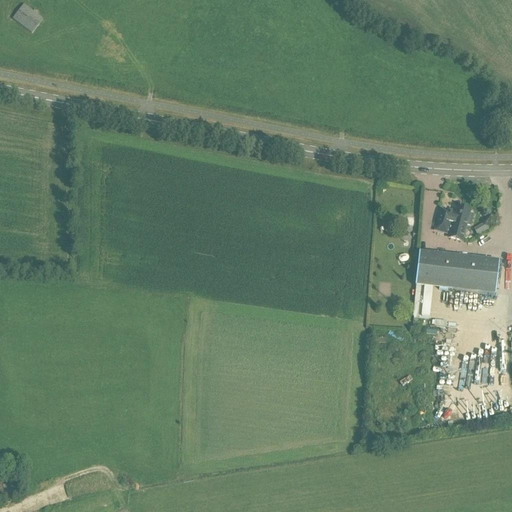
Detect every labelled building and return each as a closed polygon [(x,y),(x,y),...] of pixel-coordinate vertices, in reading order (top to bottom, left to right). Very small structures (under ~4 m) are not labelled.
[(32,35),(44,20),(24,5),(13,20),(32,35)] [(505,123),(505,111),(497,111),(497,123),(505,123)] [(469,215),(470,212),(457,209),(456,214),(449,212),(447,216),(440,215),(436,231),(444,233),(444,231),(451,233),(450,239),(462,242),(466,227),(470,228),(473,216),(469,215)] [(409,230),(412,230),(413,217),(403,217),(403,231),(401,231),(401,239),(408,239),(409,230)] [(499,262),(419,254),(416,287),(457,292),(456,306),(494,310),(499,262)] [(442,335),(454,335),(454,323),(443,323),(442,335)]
